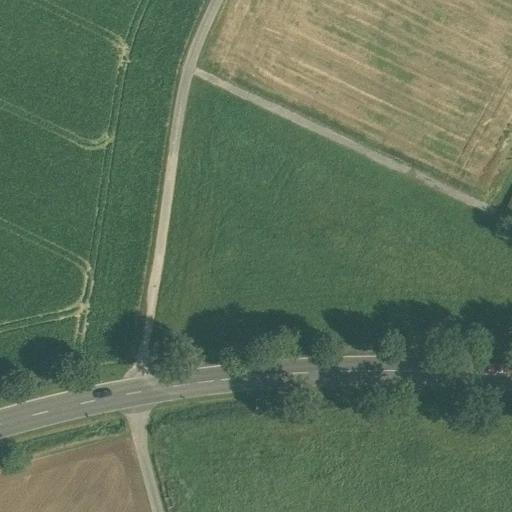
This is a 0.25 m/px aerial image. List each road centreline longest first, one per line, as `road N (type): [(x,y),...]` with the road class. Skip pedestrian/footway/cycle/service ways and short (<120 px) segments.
road 1 (track): [(222,0),(191,73),(137,394),(158,511)]
road 2 (tertiary): [(0,428),(211,382),(336,373),(511,378)]
road 3 (track): [(191,73),(511,223)]
